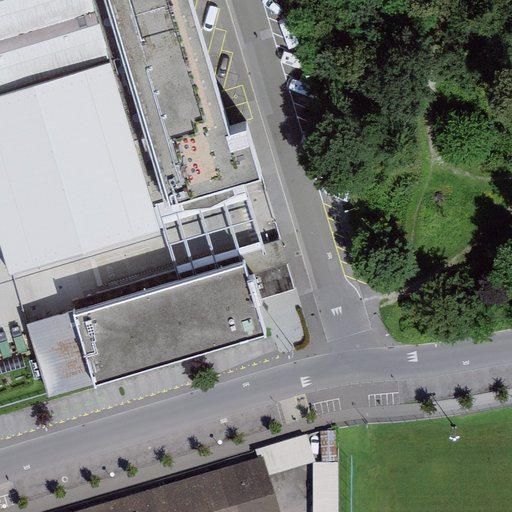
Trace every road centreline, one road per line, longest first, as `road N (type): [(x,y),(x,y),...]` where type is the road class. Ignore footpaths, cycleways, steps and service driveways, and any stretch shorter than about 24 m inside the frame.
road 1 (residential): [(356,369),(241,0)]
road 2 (residential): [(0,468),(356,369)]
road 3 (residential): [(356,369),(511,348)]
